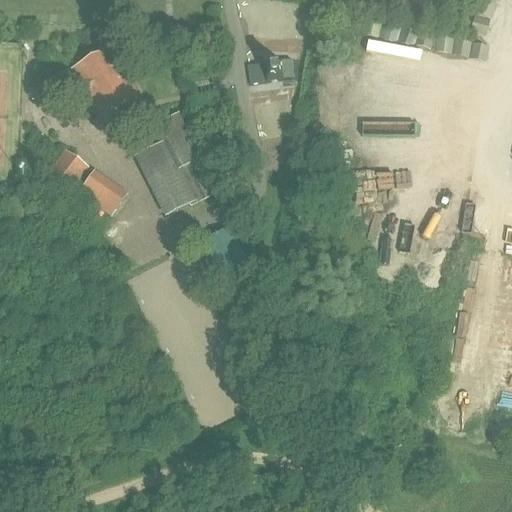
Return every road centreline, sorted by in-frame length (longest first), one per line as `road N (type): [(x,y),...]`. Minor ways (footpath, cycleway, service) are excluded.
road 1 (track): [(389,511),(358,421),(267,236),(258,191)]
road 2 (track): [(63,511),(238,457),(296,467),(368,511)]
road 3 (unclassified): [(177,236),(258,191),(229,0)]
